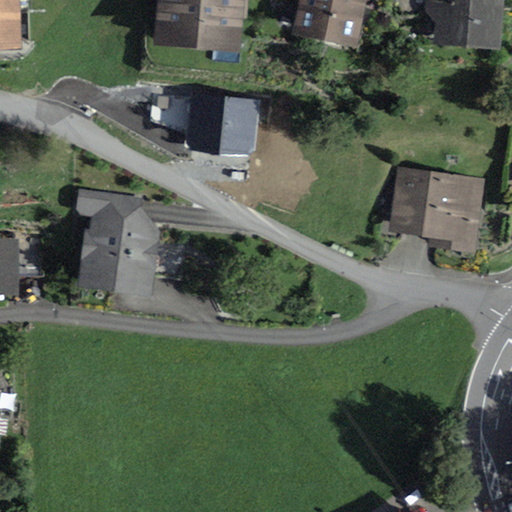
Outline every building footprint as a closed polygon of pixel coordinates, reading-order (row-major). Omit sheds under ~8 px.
[(0,0),(0,41),(13,41),(13,13),(29,12),(28,0),(0,0)] [(167,0),(164,33),(231,39),(234,12),(244,13),(244,0),(167,0)] [(305,0),(299,28),(352,39),(359,0),(305,0)] [(441,16),(440,31),(468,33),(467,39),(495,41),(498,0),(430,0),(430,9),(436,16),(441,16)] [(476,183),(407,172),(403,200),(383,197),(378,236),(400,239),(406,232),(437,236),(436,241),(467,245),(476,183)] [(93,214),(91,231),(153,240),(155,231),(148,221),(138,220),(141,199),(85,192),(82,213),(93,214)] [(91,231),(85,277),(146,286),(148,272),(181,277),(185,244),(153,240),(91,231)] [(0,244),(0,285),(11,286),(11,274),(42,275),(43,245),(0,244)]
